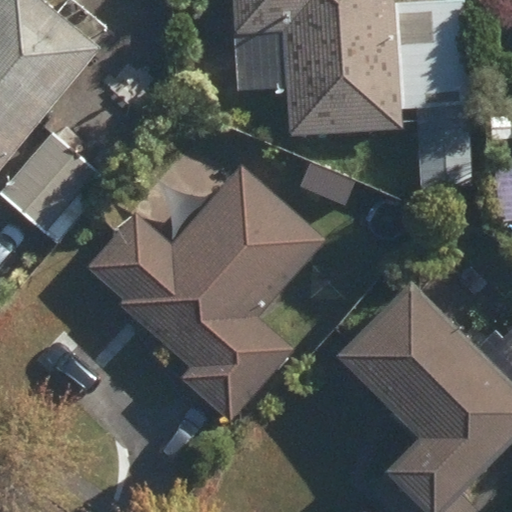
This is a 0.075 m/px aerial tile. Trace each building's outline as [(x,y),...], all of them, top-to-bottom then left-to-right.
[(0,0),(0,177),(101,53),(34,0),(0,0)] [(395,8),(394,0),(234,0),(237,39),(242,96),(286,94),(290,140),(402,132),(401,113),(417,112),(423,194),(471,190),(465,111),(472,110),(464,2),(395,8)] [(1,197),(60,247),(111,187),(53,137),(1,197)] [(183,382),(230,426),(294,353),(258,321),(327,242),(244,168),(171,250),(136,218),(90,271),(128,304),(124,310),(193,372),(183,382)] [(389,481),(419,511),(445,511),(511,445),(511,334),(504,343),(496,334),(478,353),(411,287),(341,358),(426,442),(389,481)]
